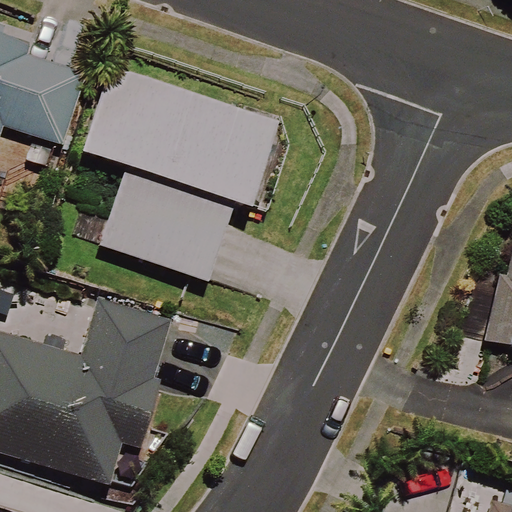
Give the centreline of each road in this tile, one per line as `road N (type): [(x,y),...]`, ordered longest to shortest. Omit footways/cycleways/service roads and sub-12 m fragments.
road 1 (residential): [(243,511),(264,486),(461,73)]
road 2 (residential): [(262,0),(461,73)]
